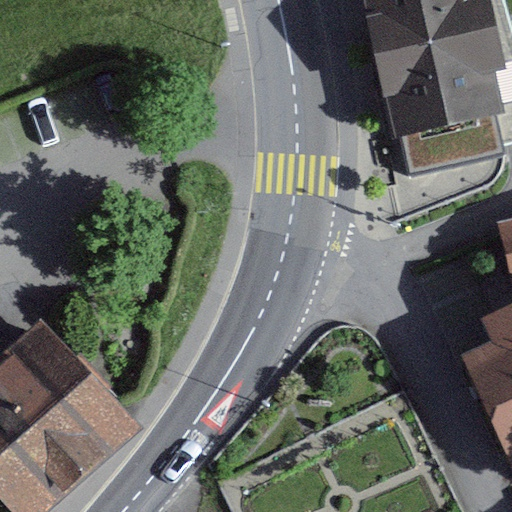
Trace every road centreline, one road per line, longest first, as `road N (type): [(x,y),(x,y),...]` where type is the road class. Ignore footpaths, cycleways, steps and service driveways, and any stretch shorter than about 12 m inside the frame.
road 1 (secondary): [(124,511),(246,345),(288,241),(298,122),(279,0)]
road 2 (track): [(344,256),(408,248),(511,211)]
